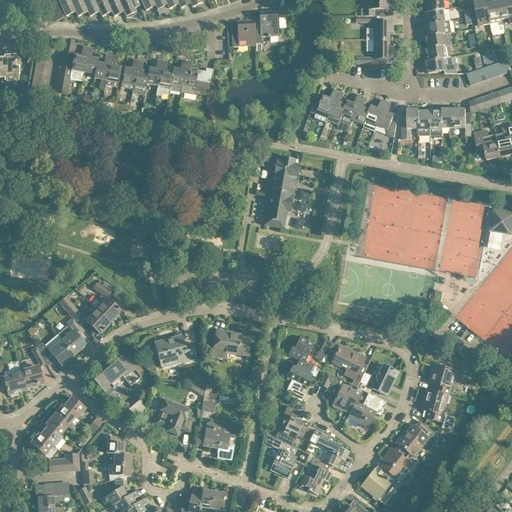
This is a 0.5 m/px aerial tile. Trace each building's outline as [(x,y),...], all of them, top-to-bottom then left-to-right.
[(11,0),(17,8),(21,5),(28,1),(27,0),(11,0)] [(60,6),(62,12),(65,17),(75,13),(77,17),(69,0),(57,0),(58,1),(60,6)] [(89,17),(81,0),(69,0),(77,17),(87,13),(89,17)] [(81,0),(89,17),(99,13),(101,17),(93,0),(81,0)] [(93,0),(101,17),(111,13),(113,17),(105,0),(93,0)] [(126,17),(117,0),(105,0),(113,17),(123,13),(125,17),(126,17)] [(130,15),(136,13),(134,9),(140,6),(136,0),(118,0),(117,0),(126,17),(125,17),(126,18),(132,18),(130,15)] [(139,0),(145,11),(155,7),(152,0),(139,0)] [(152,0),(155,7),(159,15),(164,13),(163,11),(166,10),(169,9),(164,0),(152,0)] [(164,0),(169,9),(179,5),(176,0),(164,0)] [(180,9),(190,4),(188,0),(176,0),(179,5),(180,9)] [(361,9),(361,17),(373,17),(374,17),(374,10),(389,10),(389,0),(371,0),(371,3),(367,3),(367,9),(361,9)] [(421,14),(445,10),(443,0),(445,0),(420,0),(422,6),(427,6),(428,13),(421,14)] [(511,24),(511,8),(510,0),(499,2),(503,26),(502,20),(509,19),(510,24),(511,24)] [(47,6),(49,11),(60,6),(58,1),(47,6)] [(486,1),(474,3),(479,27),(490,25),(486,1)] [(486,1),(490,25),(492,33),(504,31),(503,26),(499,2),(487,4),(486,1)] [(49,11),(51,17),(62,12),(60,6),(49,11)] [(445,10),(421,14),(422,19),(427,18),(428,25),(421,26),(421,27),(445,22),(443,11),(445,10)] [(51,17),(54,22),(63,18),(65,17),(62,12),(51,17)] [(253,17),(253,24),(254,24),(255,45),(256,45),(261,44),(261,37),(267,37),(267,38),(270,38),(270,42),(277,42),(276,12),(275,12),(275,14),(268,15),(268,13),(259,13),(260,17),(254,17),(253,17)] [(237,24),(231,24),(232,48),(233,48),(239,47),(255,47),(255,45),(254,24),(253,24),(250,24),(250,22),(237,22),(237,24)] [(445,22),(421,27),(422,31),(427,30),(428,37),(421,38),(421,39),(449,34),(451,33),(449,22),(445,22)] [(375,29),(368,29),(368,41),(375,41),(390,41),(390,34),(393,34),(393,23),(375,23),(375,29)] [(449,34),(421,39),(422,43),(427,42),(428,49),(421,51),(448,46),(452,45),(449,34)] [(64,40),(62,52),(68,53),(70,41),(64,40)] [(390,41),(375,41),(375,59),(393,59),(393,48),(390,48),(390,41)] [(448,46),(421,51),(422,55),(427,54),(428,62),(421,63),(451,58),(448,46)] [(81,56),(74,55),(73,60),(72,66),(71,71),(70,77),(69,80),(82,82),(83,73),(88,48),(83,47),(81,56)] [(92,48),(88,48),(83,73),(95,75),(97,63),(98,59),(91,58),(92,48)] [(61,57),(73,60),(74,55),(74,54),(68,53),(62,52),(61,57)] [(503,54),(496,56),(497,62),(498,64),(501,63),(504,62),(504,60),(503,54)] [(0,77),(4,78),(4,81),(19,81),(19,65),(16,66),(16,62),(17,62),(17,60),(16,60),(16,55),(4,55),(4,58),(0,58),(0,77)] [(105,86),(106,81),(111,56),(106,55),(104,65),(97,63),(95,75),(94,79),(101,80),(99,89),(104,90),(105,86)] [(115,57),(111,56),(106,81),(105,86),(117,88),(121,68),(113,66),(115,57)] [(61,57),(60,63),(72,66),(73,60),(61,57)] [(33,65),(44,67),(45,61),(28,58),(27,64),(33,65)] [(451,58),(421,63),(422,67),(427,66),(428,74),(444,71),(445,75),(456,75),(454,65),(452,65),(451,58)] [(121,84),(133,86),(138,61),(133,60),(131,70),(124,68),(121,84)] [(148,73),(146,84),(158,87),(162,61),(157,60),(157,62),(156,62),(155,63),(154,66),(155,67),(156,68),(156,70),(148,69),(148,73)] [(133,86),(132,94),(144,96),(146,84),(148,73),(141,71),(143,62),(138,61),(133,86)] [(167,62),(162,61),(158,87),(156,96),(161,97),(161,94),(168,95),(169,91),(173,69),(172,73),(165,72),(167,62)] [(169,91),(181,93),(187,62),(182,61),(180,70),(173,69),(169,91)] [(504,74),(510,72),(506,61),(504,62),(501,63),(504,74)] [(191,62),(187,62),(181,93),(197,96),(198,94),(201,94),(203,83),(204,82),(196,81),(196,79),(197,79),(197,76),(196,76),(197,73),(190,72),(191,62)] [(71,71),(72,66),(60,63),(59,69),(71,71)] [(498,64),(495,65),(499,76),(504,74),(501,63),(498,64)] [(499,76),(495,65),(489,67),(493,78),(499,76)] [(489,67),(484,69),(488,80),(493,78),(489,67)] [(71,71),(59,69),(58,75),(70,77),(71,71)] [(484,69),(478,71),(482,82),(488,80),(484,69)] [(43,73),(32,71),(31,76),(42,79),(43,73)] [(482,82),(478,71),(472,73),(476,84),(482,82)] [(470,86),(476,84),(472,73),(467,75),(470,86)] [(58,75),(57,81),(69,83),(69,80),(70,77),(58,75)] [(57,81),(56,87),(68,89),(69,83),(57,81)] [(28,88),(40,90),(41,84),(29,82),(28,88)] [(68,89),(56,87),(55,93),(67,95),(68,89)] [(315,101),(311,113),(315,115),(314,119),(326,123),(327,121),(339,92),(334,90),(331,99),(324,96),(321,103),(315,101)] [(504,91),(498,92),(502,104),(507,102),(504,91)] [(339,92),(327,121),(338,125),(340,121),(340,120),(348,102),(347,102),(346,105),(340,103),(343,94),(339,92)] [(498,92),(492,94),(496,106),(502,104),(498,92)] [(491,108),(496,106),(492,94),(487,96),(491,108)] [(340,120),(340,121),(351,126),(353,121),(362,97),(358,95),(354,104),(348,102),(340,120)] [(487,96),(481,98),(485,110),(491,108),(487,96)] [(364,125),(372,107),(371,107),(370,110),(363,108),(367,99),(362,97),(353,121),(364,125)] [(79,98),(78,104),(89,106),(90,100),(84,98),(79,98)] [(479,112),(485,110),(481,98),(475,100),(479,112)] [(364,125),(363,128),(374,133),(377,126),(386,102),(382,100),(378,109),(372,107),(364,125)] [(471,114),(479,112),(475,100),(469,102),(471,114)] [(102,102),(101,108),(105,108),(113,110),(114,104),(102,102)] [(386,135),(394,138),(397,124),(391,122),(394,116),(387,113),(391,104),(386,102),(377,126),(388,130),(386,135)] [(419,137),(419,110),(407,110),(407,128),(401,128),(401,140),(411,140),(411,129),(417,129),(417,131),(418,131),(418,137),(419,137)] [(419,110),(419,137),(430,137),(430,112),(419,112),(419,110)] [(441,112),(430,112),(430,137),(434,137),(434,139),(442,139),(442,131),(442,110),(441,110),(441,112)] [(450,137),(454,137),(453,110),(442,110),(442,131),(442,129),(450,129),(450,137)] [(471,137),(471,125),(465,125),(465,110),(453,110),(454,137),(454,129),(461,129),(461,137),(471,137)] [(504,133),(496,135),(501,158),(511,155),(511,125),(502,128),(504,133)] [(484,149),(487,161),(501,158),(496,135),(488,137),(487,131),(474,134),(478,150),(484,149)] [(267,167),(269,154),(260,153),(257,165),(267,167)] [(274,173),(296,177),(296,176),(299,174),(299,170),(298,168),(298,166),(296,166),(297,162),(297,161),(277,158),(274,173)] [(261,177),(261,178),(263,178),(267,179),(265,190),(264,195),(265,195),(268,195),(269,196),(270,196),(265,225),(266,225),(282,228),(283,228),(285,215),(286,211),(289,212),(293,195),(293,194),(289,194),(292,177),(296,178),(296,177),(274,173),(262,171),(261,177)] [(297,212),(306,212),(308,192),(299,191),(297,212)] [(511,210),(501,208),(500,214),(496,213),(493,229),(509,232),(510,225),(511,224),(511,210)] [(294,221),(295,228),(303,228),(302,220),(294,221)] [(90,276),(85,282),(89,285),(93,279),(90,276)] [(96,283),(92,289),(107,298),(111,293),(114,288),(104,281),(96,284),(96,283)] [(100,296),(92,305),(96,309),(110,323),(120,312),(116,308),(116,309),(105,299),(100,296)] [(77,311),(65,297),(59,302),(71,316),(77,311)] [(92,305),(81,317),(100,334),(102,331),(103,331),(104,330),(110,323),(96,309),(92,305)] [(67,325),(55,335),(61,342),(73,356),(86,346),(78,337),(84,332),(73,318),(66,324),(67,325)] [(33,326),(27,331),(31,335),(36,330),(33,326)] [(215,336),(212,357),(219,358),(220,352),(227,353),(247,356),(250,338),(240,337),(241,334),(216,330),(215,336)] [(292,347),(288,355),(299,361),(299,360),(305,363),(308,356),(307,355),(309,351),(310,352),(314,344),(300,337),(294,349),(292,347)] [(165,340),(155,343),(162,369),(177,365),(176,363),(182,361),(183,363),(196,360),(192,344),(184,346),(181,338),(165,342),(165,340)] [(328,357),(334,344),(325,340),(320,351),(319,351),(315,359),(322,362),(325,356),(328,357)] [(42,343),(36,348),(46,365),(54,358),(61,366),(73,356),(61,342),(49,352),(42,343)] [(351,386),(357,388),(359,383),(362,376),(357,374),(364,359),(340,347),(331,364),(345,371),(343,376),(353,381),(351,386)] [(36,348),(31,351),(41,368),(46,365),(36,348)] [(107,396),(108,395),(111,393),(114,390),(114,389),(114,388),(113,386),(112,387),(111,385),(121,376),(130,387),(135,383),(138,381),(138,380),(141,378),(121,355),(92,379),(107,396)] [(319,370),(305,363),(299,360),(299,361),(295,367),(293,366),(287,378),(290,379),(283,393),(301,402),(304,395),(295,390),(298,383),(308,388),(311,380),(310,380),(312,376),(315,377),(319,370)] [(359,383),(357,388),(368,394),(369,394),(372,389),(387,396),(390,390),(388,389),(390,384),(392,385),(398,373),(383,365),(376,379),(364,373),(362,377),(362,376),(359,383)] [(427,390),(426,390),(445,395),(451,397),(454,384),(452,384),(455,371),(433,365),(433,367),(428,383),(437,385),(435,392),(427,390)] [(38,367),(21,372),(25,387),(36,384),(36,385),(39,384),(38,384),(42,383),(38,367)] [(4,379),(1,379),(3,385),(5,385),(7,389),(6,389),(7,391),(8,395),(26,390),(25,387),(21,372),(20,368),(9,370),(10,375),(4,375),(4,379)] [(326,373),(320,385),(326,388),(329,383),(334,385),(337,379),(326,373)] [(343,410),(350,414),(351,414),(356,404),(360,394),(342,386),(334,403),(344,408),(343,410)] [(423,402),(421,410),(426,411),(425,418),(442,423),(441,428),(450,433),(454,418),(445,416),(446,412),(444,411),(441,410),(445,395),(426,390),(429,391),(425,403),(423,402)] [(375,404),(377,399),(377,398),(369,394),(368,394),(362,407),(356,404),(351,414),(350,414),(348,418),(368,428),(375,414),(380,416),(384,409),(375,404)] [(202,408),(201,412),(213,414),(216,399),(204,397),(202,408)] [(62,406),(61,406),(77,419),(85,410),(71,398),(63,408),(62,406)] [(131,407),(128,410),(135,418),(136,417),(140,422),(147,408),(139,400),(131,407)] [(160,411),(155,424),(168,428),(166,432),(177,436),(180,427),(183,428),(183,430),(189,433),(192,420),(187,418),(190,411),(164,401),(160,411)] [(53,406),(49,411),(68,427),(72,431),(76,426),(72,422),(75,418),(77,419),(61,406),(58,403),(54,408),(53,406)] [(286,415),(275,439),(292,447),(297,436),(309,442),(316,428),(315,428),(315,429),(307,425),(306,428),(302,426),(303,423),(295,419),(298,412),(287,407),(284,414),(286,415)] [(45,416),(41,421),(60,437),(68,427),(49,411),(48,412),(49,412),(50,413),(47,417),(45,416)] [(94,433),(102,424),(96,419),(88,428),(94,433)] [(38,434),(38,435),(54,448),(62,438),(41,421),(44,424),(40,428),(39,426),(35,431),(38,434)] [(402,435),(395,443),(398,445),(413,457),(413,456),(419,449),(418,448),(422,443),(423,444),(429,449),(436,440),(431,436),(434,433),(419,421),(414,427),(412,425),(406,433),(407,434),(404,438),(402,435)] [(237,429),(207,423),(203,446),(219,449),(218,454),(217,458),(226,460),(226,459),(231,460),(231,457),(232,457),(233,449),(233,447),(231,447),(232,446),(228,445),(228,440),(227,440),(228,437),(235,438),(237,429)] [(333,453),(328,464),(337,468),(341,460),(344,461),(349,452),(340,448),(341,446),(332,442),(331,443),(328,441),(330,437),(321,433),(321,431),(316,428),(309,442),(333,453)] [(54,448),(38,435),(38,434),(35,431),(29,438),(33,441),(30,444),(44,456),(52,446),(54,448)] [(309,455),(292,447),(275,439),(266,434),(264,443),(280,450),(270,470),(287,479),(296,462),(304,466),(309,455)] [(116,437),(104,436),(103,443),(107,443),(106,454),(124,455),(125,444),(115,443),(116,437)] [(86,443),(83,440),(78,446),(82,448),(86,443)] [(377,464),(378,465),(402,484),(402,483),(399,481),(408,469),(411,472),(419,462),(398,445),(393,451),(394,452),(392,455),(388,452),(382,460),(381,459),(377,464)] [(114,455),(113,465),(131,467),(132,456),(124,455),(106,454),(114,455)] [(300,485),(307,488),(309,489),(308,491),(317,496),(321,489),(322,489),(326,482),(328,483),(332,474),(327,471),(330,465),(336,469),(337,468),(328,464),(313,457),(310,464),(319,468),(313,480),(304,476),(300,485)] [(126,477),(130,477),(131,467),(113,465),(108,465),(110,481),(114,481),(125,480),(126,477)] [(361,487),(363,488),(385,506),(392,496),(388,494),(393,488),(394,486),(397,488),(398,489),(398,488),(402,484),(378,465),(374,470),(376,472),(372,478),(369,477),(361,487)] [(82,468),(82,479),(94,478),(94,472),(88,472),(88,468),(82,468)] [(114,481),(114,488),(115,492),(101,500),(104,505),(109,502),(111,506),(109,508),(135,492),(135,491),(127,497),(124,492),(129,489),(126,484),(126,480),(125,480),(114,481)] [(33,504),(33,510),(64,508),(64,507),(54,508),(53,501),(63,501),(63,496),(57,496),(51,497),(45,497),(44,486),(34,486),(35,498),(37,498),(38,504),(33,504)] [(92,502),(85,487),(84,488),(78,491),(85,505),(92,502)] [(180,510),(180,511),(198,511),(201,497),(197,497),(198,492),(192,491),(192,490),(191,496),(190,496),(189,505),(182,504),(180,510)] [(198,511),(200,508),(210,509),(213,492),(202,490),(201,497),(198,511)] [(138,496),(135,492),(109,508),(111,511),(113,511),(118,509),(119,511),(123,511),(144,499),(136,504),(133,499),(138,496)] [(224,494),(213,492),(210,509),(221,511),(224,494)] [(144,499),(123,511),(143,511),(145,511),(143,507),(147,504),(144,499)] [(347,505),(341,511),(367,511),(354,501),(353,502),(356,504),(352,509),(347,505)]
